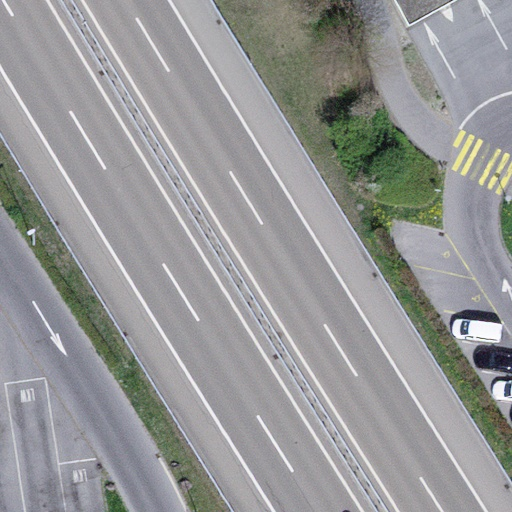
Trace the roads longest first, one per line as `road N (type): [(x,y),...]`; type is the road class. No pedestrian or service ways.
road 1 (motorway): [(444,511),(127,0)]
road 2 (motorway): [(0,0),(316,511)]
